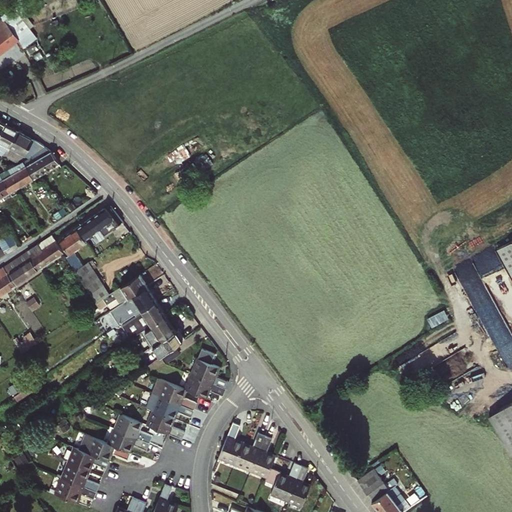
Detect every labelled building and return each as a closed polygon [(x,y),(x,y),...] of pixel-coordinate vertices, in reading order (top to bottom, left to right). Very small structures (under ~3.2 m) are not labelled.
[(36,44),(12,13),(3,20),(14,34),(18,39),(27,51),(36,44)] [(0,23),(0,52),(18,39),(14,34),(3,20),(0,23)] [(13,128),(7,125),(0,136),(0,152),(1,150),(6,153),(19,131),(13,128)] [(40,143),(19,131),(6,153),(20,161),(26,156),(31,158),(40,143)] [(31,158),(24,162),(34,180),(41,176),(60,164),(54,154),(48,149),(40,143),(31,158)] [(24,162),(7,170),(12,179),(6,183),(12,193),(18,189),(34,180),(24,162)] [(0,199),(12,193),(6,183),(1,175),(0,175),(0,199)] [(105,209),(79,228),(87,240),(114,221),(117,226),(122,222),(110,207),(106,210),(105,209)] [(75,252),(89,243),(87,240),(79,228),(61,241),(70,255),(67,256),(97,302),(109,295),(110,294),(94,269),(97,267),(93,260),(84,266),(75,252)] [(10,234),(0,239),(0,245),(4,253),(17,246),(10,234)] [(30,253),(41,269),(65,252),(54,235),(47,239),(29,251),(30,253)] [(511,242),(494,253),(511,283),(511,242)] [(41,269),(30,253),(9,266),(8,265),(5,267),(16,285),(41,269)] [(0,270),(0,296),(16,285),(5,267),(0,270)] [(148,286),(140,274),(110,294),(109,295),(112,299),(117,296),(121,304),(148,286)] [(148,286),(121,304),(120,305),(124,312),(115,317),(117,320),(113,322),(116,327),(132,316),(136,314),(137,317),(145,312),(143,310),(152,304),(157,300),(148,286)] [(136,314),(132,316),(143,333),(154,326),(153,324),(167,315),(157,300),(152,304),(143,310),(145,312),(137,317),(136,314)] [(153,324),(154,326),(143,333),(141,334),(150,347),(155,344),(162,355),(184,340),(167,315),(153,324)] [(494,334),(509,369),(511,368),(511,332),(510,328),(494,334)] [(22,350),(38,341),(32,329),(16,338),(22,350)] [(468,347),(437,362),(445,379),(469,367),(467,363),(474,360),(468,347)] [(200,359),(193,375),(227,389),(230,382),(215,376),(219,367),(200,359)] [(442,388),(450,400),(489,378),(481,365),(442,388)] [(424,372),(422,379),(424,382),(427,385),(434,383),(435,380),(436,376),(434,373),(431,371),(424,372)] [(193,375),(187,390),(206,398),(209,390),(224,396),(227,389),(193,375)] [(160,397),(194,411),(196,404),(182,397),(185,390),(159,379),(153,394),(160,397)] [(154,411),(172,419),(176,412),(191,418),(194,411),(160,397),(153,394),(147,409),(154,411)] [(511,406),(490,419),(511,455),(511,406)] [(169,426),(172,419),(154,411),(147,426),(166,434),(182,440),(185,433),(169,426)] [(150,437),(135,430),(138,423),(120,415),(114,430),(147,444),(150,437)] [(218,455),(235,462),(243,443),(234,439),(240,424),(233,421),(226,435),(218,455)] [(147,444),(114,430),(108,445),(126,452),(129,444),(145,451),(147,444)] [(243,443),(235,462),(251,468),(265,434),(257,431),(251,446),(243,443)] [(265,434),(251,468),(265,474),(273,455),(265,452),(271,436),(265,434)] [(126,452),(108,445),(92,438),(86,454),(104,461),(108,453),(123,459),(126,452)] [(68,464),(86,472),(90,463),(105,470),(108,463),(104,461),(86,454),(74,449),(68,464)] [(30,479),(36,468),(29,459),(19,465),(30,479)] [(294,462),(288,478),(281,475),(273,494),(288,500),(302,466),(294,462)] [(98,488),(82,481),(86,472),(68,464),(61,480),(95,494),(98,488)] [(308,468),(302,466),(288,500),(302,506),(309,487),(302,484),(308,468)] [(371,469),(357,480),(362,486),(377,476),(371,469)] [(388,490),(384,485),(377,476),(362,486),(372,501),(388,490)] [(395,477),(384,485),(388,490),(399,482),(395,477)] [(95,494),(61,480),(54,495),(73,503),(77,495),(92,501),(95,494)] [(163,484),(152,511),(173,511),(176,507),(164,502),(170,487),(163,484)] [(399,506),(388,490),(372,501),(381,511),(403,511),(428,495),(424,489),(399,506)] [(113,511),(133,511),(138,501),(131,498),(124,511),(120,511),(115,510),(113,511)] [(138,501),(133,511),(141,511),(145,504),(138,501)]
